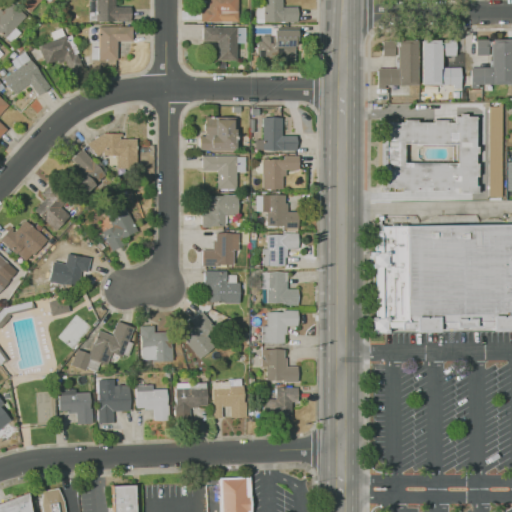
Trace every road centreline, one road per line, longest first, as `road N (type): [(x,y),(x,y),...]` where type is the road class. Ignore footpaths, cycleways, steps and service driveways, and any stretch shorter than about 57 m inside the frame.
road 1 (secondary): [(344,511),(347,0)]
road 2 (residential): [(347,93),(125,89),(85,109),(0,194)]
road 3 (residential): [(344,447),(40,457),(0,466)]
road 4 (residential): [(171,89),(173,287),(130,290)]
road 5 (residential): [(511,11),(347,13)]
